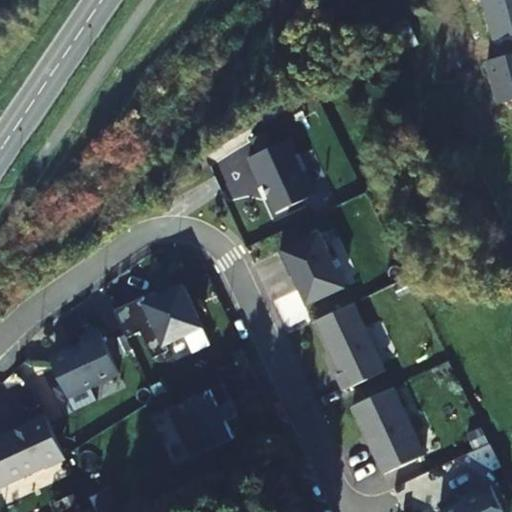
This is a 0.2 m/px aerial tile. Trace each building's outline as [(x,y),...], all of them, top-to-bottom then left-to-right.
[(295,155),(288,139),(246,158),(259,187),(262,186),(274,213),(314,195),(297,156),(295,155)] [(319,233),(278,252),(289,277),(293,275),(306,304),(344,286),(319,233)] [(115,310),(128,338),(142,332),(154,358),(169,351),(166,344),(204,327),(185,285),(170,292),(171,295),(162,299),(161,296),(152,300),(149,294),(115,310)] [(352,303),(315,321),(340,373),(335,376),(342,391),(384,372),(352,303)] [(121,373),(100,329),(83,337),(85,342),(56,356),(53,363),(69,397),(121,373)] [(224,384),(168,410),(191,459),(235,438),(227,421),(231,419),(224,405),(232,402),(224,384)] [(92,387),(69,397),(75,411),(98,400),(92,387)] [(392,388),(351,406),(382,474),(423,455),(392,388)] [(239,415),(232,402),(224,405),(231,419),(239,415)] [(46,468),(67,458),(46,415),(29,423),(30,425),(5,436),(3,433),(0,434),(0,486),(45,466),(46,468)] [(502,511),(489,484),(457,500),(455,497),(438,505),(441,511),(502,511)]
